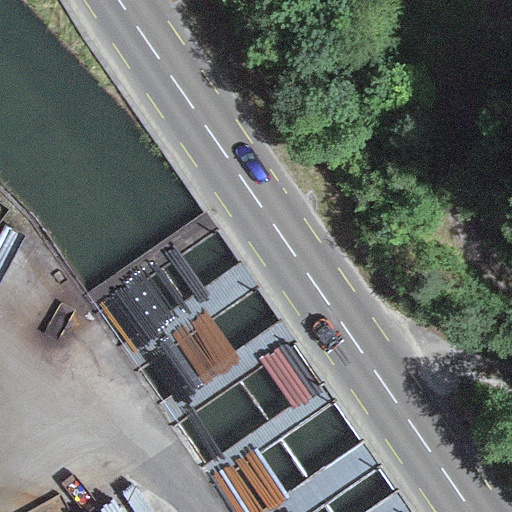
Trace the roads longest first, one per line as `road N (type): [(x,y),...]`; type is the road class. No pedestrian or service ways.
road 1 (primary): [(122,0),(474,511)]
road 2 (track): [(511,274),(469,223),(460,162),(484,34),(473,0)]
road 3 (track): [(375,367),(433,354),(511,377)]
